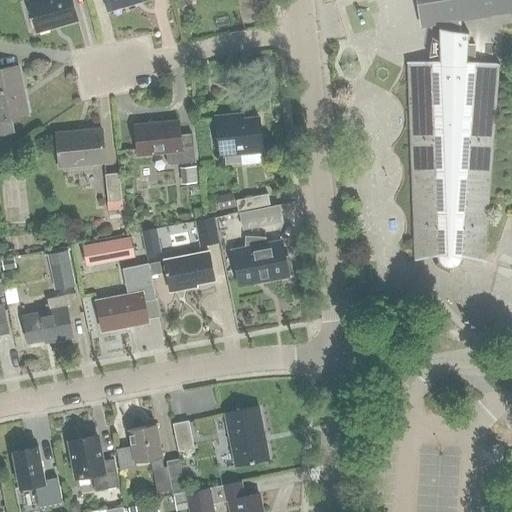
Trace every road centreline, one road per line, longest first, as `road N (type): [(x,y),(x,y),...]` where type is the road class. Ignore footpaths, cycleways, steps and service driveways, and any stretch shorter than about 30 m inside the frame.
road 1 (residential): [(0,407),(247,362),(335,358)]
road 2 (residential): [(335,358),(305,33)]
road 3 (residential): [(511,371),(444,370),(424,378),(413,397),(412,430),(473,431),(489,410),(511,400)]
road 4 (residential): [(105,70),(305,33)]
road 5 (residential): [(326,511),(335,358)]
